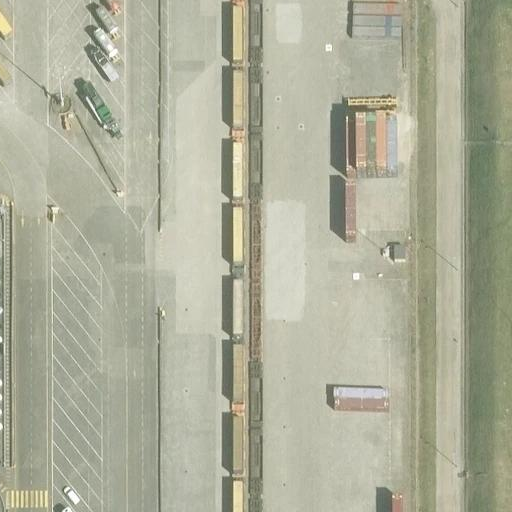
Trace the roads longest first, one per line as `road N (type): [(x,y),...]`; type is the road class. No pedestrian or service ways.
road 1 (unknown): [(310,0),(329,329),(328,511)]
road 2 (unknown): [(143,312),(185,152),(191,0)]
road 3 (unknown): [(72,185),(81,0)]
road 4 (unknown): [(17,142),(28,0)]
